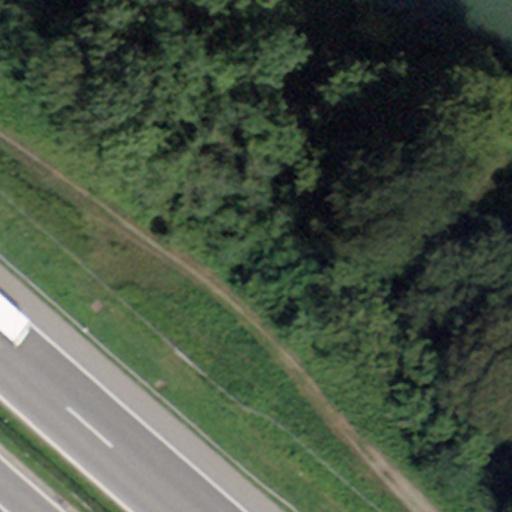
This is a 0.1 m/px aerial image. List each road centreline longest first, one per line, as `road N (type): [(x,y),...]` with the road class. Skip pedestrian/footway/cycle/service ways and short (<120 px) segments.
road 1 (track): [(447,511),(133,225),(0,129)]
road 2 (motorway): [(187,511),(0,348)]
